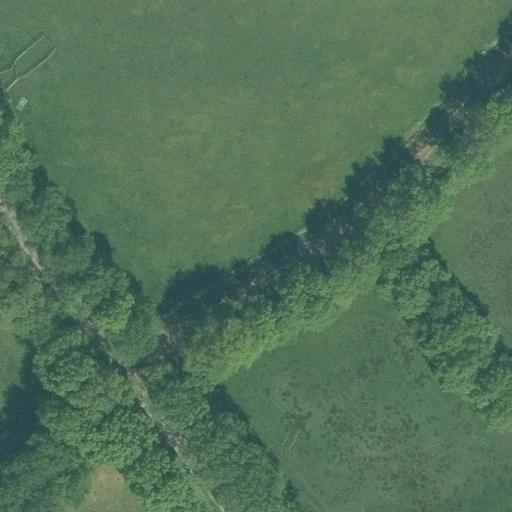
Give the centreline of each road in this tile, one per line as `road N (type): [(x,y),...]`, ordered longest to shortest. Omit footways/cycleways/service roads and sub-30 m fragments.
road 1 (track): [(122,369),(284,273),(371,206),(511,55)]
road 2 (unclassified): [(231,511),(0,202)]
